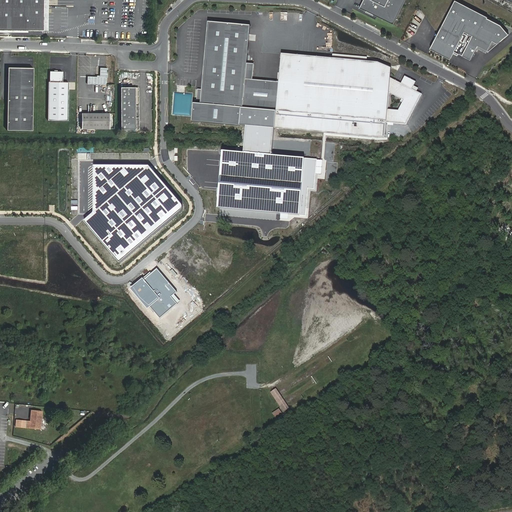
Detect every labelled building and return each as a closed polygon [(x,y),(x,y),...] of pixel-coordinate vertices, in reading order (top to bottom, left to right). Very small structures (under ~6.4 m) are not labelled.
[(0,0),(0,30),(44,31),(44,0),(0,0)] [(406,0),(359,0),(356,6),(394,25),(406,0)] [(455,0),(430,49),(450,59),(454,52),(470,60),(478,46),(489,52),(509,36),(501,25),(487,18),(488,17),(455,0)] [(419,11),(416,18),(422,21),(425,14),(419,11)] [(209,22),(201,104),(242,108),(243,108),(246,79),(251,26),(209,22)] [(384,136),(386,122),(387,109),(388,91),(390,77),(391,68),(378,63),(367,62),(333,59),(282,54),(279,83),(277,111),(275,129),(378,138),(384,136)] [(33,68),(8,67),(7,130),(32,131),(33,68)] [(100,77),(88,76),(87,84),(106,85),(106,77),(107,77),(108,68),(100,68),(100,77)] [(62,72),(50,72),(50,82),(48,82),(48,120),(68,120),(68,83),(62,82),(62,72)] [(387,109),(386,122),(406,124),(422,94),(413,89),(416,82),(405,76),(402,83),(390,77),(388,91),(404,99),(399,110),(387,109)] [(243,108),(277,111),(279,83),(246,79),(243,108)] [(139,88),(121,88),(121,130),(139,130),(139,88)] [(201,104),(197,104),(195,122),(240,126),(242,108),(201,104)] [(109,113),(82,113),(82,129),(110,129),(109,113)] [(317,161),(224,152),(219,208),(306,215),(309,189),(314,190),(317,161)] [(152,167),(96,167),(96,216),(88,223),(123,265),(185,213),(185,210),(185,207),(152,167)] [(157,269),(144,280),(143,279),(131,289),(148,309),(151,307),(161,318),(180,302),(174,294),(177,292),(157,269)] [(272,391),(283,412),(289,409),(278,388),(272,391)] [(279,409),(272,413),(275,418),(282,413),(279,409)] [(26,428),(40,429),(42,411),(31,410),(30,421),(26,421),(26,428)]
